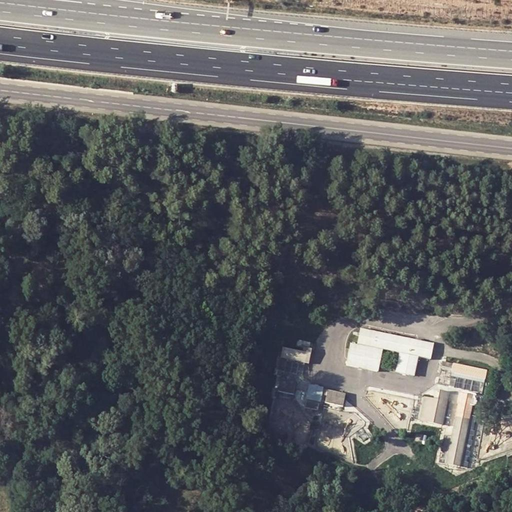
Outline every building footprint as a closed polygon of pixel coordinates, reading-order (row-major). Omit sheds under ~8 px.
[(344,356),(376,360),(378,354),(394,357),(393,362),(413,365),(414,361),(424,363),(427,345),(356,331),(353,346),(346,345),(344,356)] [(298,372),(301,359),(304,360),(307,352),(298,350),(297,355),(276,351),(273,367),(298,372)] [(373,373),(376,360),(344,356),(341,367),(373,373)] [(413,365),(393,362),(391,374),(410,378),(413,365)] [(483,375),(450,367),(449,372),(448,376),(481,384),(483,375)] [(289,397),(293,385),(283,383),(284,379),(275,376),(271,393),(289,397)] [(318,391),(306,388),(301,410),(313,413),(318,391)] [(437,427),(443,395),(434,393),(432,402),(419,399),(415,422),(437,427)] [(341,398),(323,394),(320,406),(338,410),(341,398)] [(467,408),(469,400),(455,397),(442,466),(455,469),(467,408)] [(477,402),(469,400),(467,408),(475,410),(477,402)]
